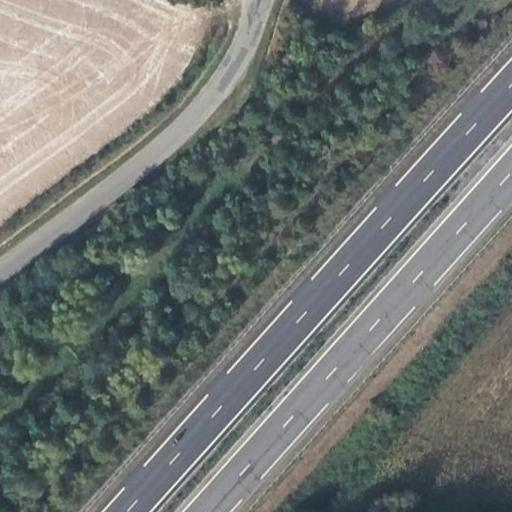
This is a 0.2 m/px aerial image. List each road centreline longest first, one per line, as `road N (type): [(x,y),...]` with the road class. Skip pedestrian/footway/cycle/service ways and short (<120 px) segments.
road 1 (trunk): [(511,80),(128,511)]
road 2 (trunk): [(207,511),(511,171)]
road 3 (unclassified): [(0,264),(227,90),(263,0)]
